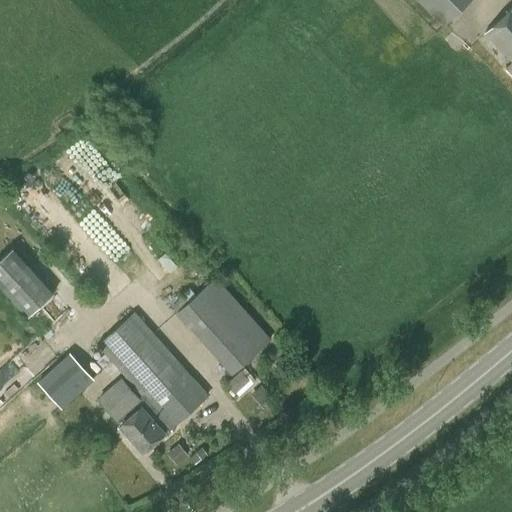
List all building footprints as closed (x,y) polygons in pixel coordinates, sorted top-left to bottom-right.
[(416,0),(444,27),(470,0),(416,0)] [(511,75),(511,3),(482,33),(510,62),(504,67),(511,75)] [(0,258),(0,287),(27,318),(54,294),(13,247),(0,258)] [(175,313),(231,375),(271,339),(215,277),(175,313)] [(100,345),(145,395),(141,399),(122,378),(99,400),(121,425),(145,453),(209,395),(136,313),(100,345)] [(92,379),(68,352),(39,379),(63,406),(92,379)] [(240,371),(233,377),(226,384),(235,394),(242,387),(249,380),(240,371)] [(254,391),(263,401),(270,395),(261,385),(254,391)]
